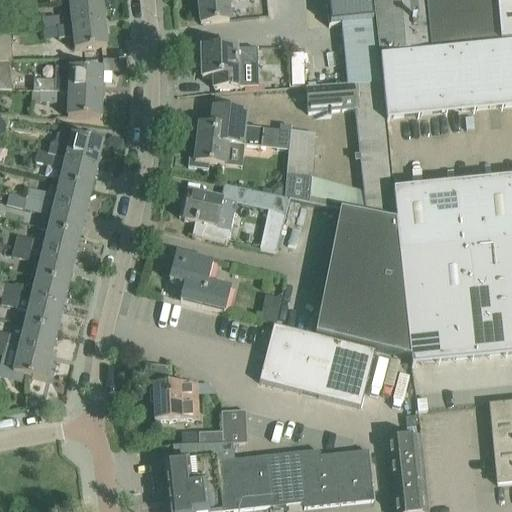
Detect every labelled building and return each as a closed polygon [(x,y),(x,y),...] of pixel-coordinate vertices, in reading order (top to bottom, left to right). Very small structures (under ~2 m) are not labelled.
[(104,25),(101,0),(68,4),(71,28),(104,25)] [(197,0),(200,26),(229,23),(227,1),(236,0),(197,0)] [(326,0),(328,15),(329,26),(329,28),(340,27),(374,23),(371,0),(326,0)] [(374,0),(380,54),(379,57),(430,52),(498,45),(493,0),(374,0)] [(511,0),(495,0),(500,44),(511,43),(511,0)] [(58,19),(42,20),(43,31),(57,30),(59,29),(58,19)] [(380,85),(374,23),(340,27),(346,87),(380,85)] [(59,29),(57,30),(58,41),(72,40),(74,53),(106,50),(104,25),(71,28),(59,29)] [(9,34),(0,35),(0,65),(8,65),(8,64),(12,64),(9,34)] [(511,107),(511,47),(495,49),(501,108),(511,107)] [(501,108),(495,49),(466,52),(472,111),(501,108)] [(257,51),(201,52),(202,80),(211,80),(211,91),(258,89),(257,51)] [(472,111),(466,52),(437,54),(443,114),(472,111)] [(443,114),(437,54),(408,57),(414,117),(443,114)] [(414,117),(408,57),(379,60),(386,124),(390,123),(390,119),(414,117)] [(0,92),(11,93),(8,65),(0,65),(0,92)] [(40,94),(57,95),(68,95),(101,96),(102,72),(69,70),(55,69),(54,82),(33,81),(32,93),(31,93),(31,94),(40,94)] [(279,133),(277,152),(288,153),(285,195),(284,200),(284,201),(287,202),(328,210),(340,212),(395,223),(380,85),(346,87),(305,90),(307,116),(354,112),(363,194),(312,179),(315,136),(290,133),(291,129),(279,127),(279,133)] [(40,94),(39,105),(56,106),(57,95),(40,94)] [(100,121),(101,96),(68,95),(67,120),(100,121)] [(260,151),(260,150),(262,132),(246,129),(247,116),(213,111),(211,129),(199,127),(197,146),(190,145),(186,169),(207,172),(208,166),(223,168),(226,146),(260,151)] [(85,133),(84,140),(62,134),(56,137),(55,144),(50,147),(47,156),(37,153),(37,154),(65,161),(97,169),(105,138),(85,133)] [(91,193),(97,169),(65,161),(37,154),(34,165),(62,172),(59,185),(91,193)] [(85,216),(91,193),(59,185),(56,197),(28,190),(25,201),(8,197),(8,198),(85,216)] [(511,245),(511,219),(509,185),(480,188),(486,248),(511,245)] [(221,203),(208,200),(189,196),(186,207),(181,206),(178,221),(183,222),(183,223),(195,226),(193,238),(228,245),(230,233),(234,214),(236,206),(284,216),(287,202),(284,201),(284,200),(270,197),(271,192),(263,191),(262,195),(224,187),(221,203)] [(486,248),(480,188),(451,191),(457,251),(486,248)] [(457,251),(451,191),(422,194),(428,254),(457,251)] [(428,254),(422,194),(397,196),(397,192),(393,193),(396,225),(399,256),(428,254)] [(5,208),(51,219),(47,232),(79,240),(85,216),(8,198),(5,208)] [(340,212),(314,342),(410,361),(399,256),(395,223),(340,212)] [(44,244),(33,241),(32,242),(16,238),(14,249),(31,253),(42,256),(74,264),(79,240),(47,232),(44,244)] [(428,254),(399,256),(410,361),(411,369),(415,369),(414,364),(511,354),(511,245),(486,248),(457,251),(428,254)] [(31,253),(14,249),(11,259),(28,264),(31,253)] [(74,264),(42,256),(36,280),(68,288),(74,264)] [(168,283),(184,287),(180,303),(225,315),(231,290),(208,284),(212,265),(175,256),(168,283)] [(68,288),(36,280),(30,304),(62,312),(68,288)] [(2,297),(18,301),(21,289),(5,285),(2,297)] [(56,335),(62,312),(30,304),(18,301),(2,297),(0,305),(0,307),(27,314),(24,328),(56,335)] [(21,340),(0,334),(0,345),(7,348),(18,351),(50,359),(56,335),(24,328),(21,340)] [(373,360),(310,344),(310,345),(279,337),(267,386),(298,393),(298,394),(361,409),(373,360)] [(18,351),(17,356),(12,375),(44,383),(50,359),(18,351)] [(154,424),(174,423),(197,422),(196,386),(169,387),(168,370),(157,368),(152,368),(154,424)] [(511,404),(487,407),(495,488),(511,486),(511,404)] [(222,444),(232,443),(247,441),(243,409),(218,411),(221,431),(222,444)] [(221,431),(197,434),(198,446),(222,444),(221,431)] [(427,511),(419,438),(385,442),(391,511),(427,511)] [(373,504),(367,453),(320,459),(319,449),(234,459),(232,443),(222,444),(198,446),(172,449),(173,464),(163,465),(168,511),(253,511),(303,506),(303,511),(373,504)]
